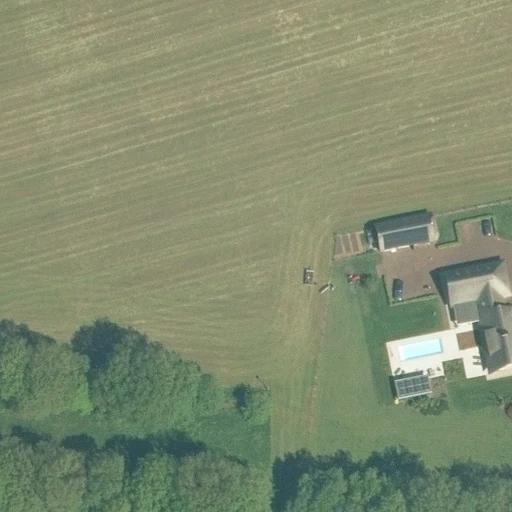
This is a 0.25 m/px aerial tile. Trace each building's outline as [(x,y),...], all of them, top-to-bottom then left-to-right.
[(419,225),(356,238),(362,266),(425,253),(419,225)] [(492,278),(434,290),(441,320),(466,314),(470,334),(481,386),(511,379),(511,364),(504,327),(499,328),(495,308),(499,307),(492,278)] [(389,337),(390,348),(426,341),(424,331),(389,337)] [(389,384),(436,370),(427,340),(380,354),(389,384)] [(359,382),(383,380),(380,343),(356,345),(359,382)] [(426,382),(394,388),(397,404),(429,398),(426,382)]
